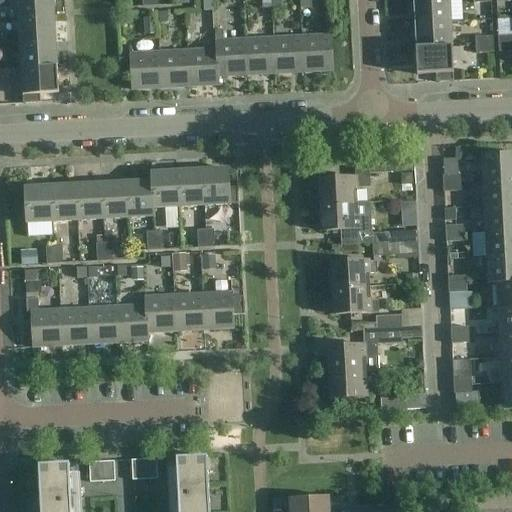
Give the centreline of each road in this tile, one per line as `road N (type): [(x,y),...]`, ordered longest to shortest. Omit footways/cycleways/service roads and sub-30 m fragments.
road 1 (residential): [(0,136),(373,116)]
road 2 (residential): [(443,406),(429,114)]
road 3 (residential): [(0,420),(192,410)]
road 4 (residential): [(385,459),(511,453)]
